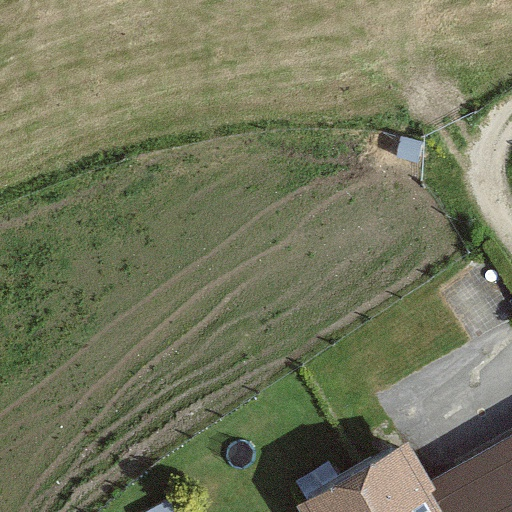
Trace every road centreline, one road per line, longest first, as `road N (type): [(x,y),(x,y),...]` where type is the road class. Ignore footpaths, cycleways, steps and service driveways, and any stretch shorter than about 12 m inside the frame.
road 1 (track): [(0,214),(168,160),(264,142),(371,142),(484,169)]
road 2 (track): [(511,125),(484,169),(511,229)]
